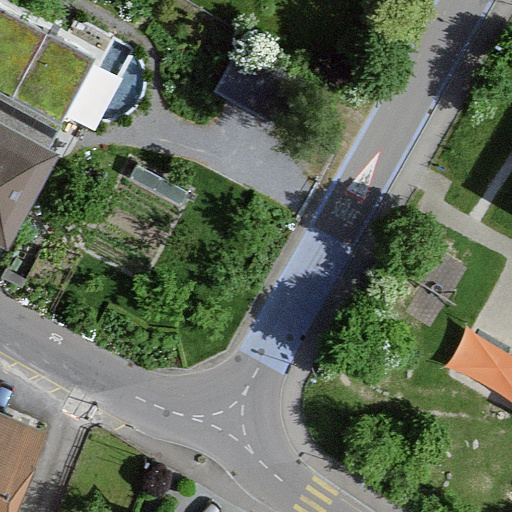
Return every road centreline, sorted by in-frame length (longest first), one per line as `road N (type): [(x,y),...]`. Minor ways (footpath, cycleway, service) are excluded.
road 1 (unclassified): [(225,431),(469,0)]
road 2 (residential): [(225,431),(134,398),(0,327)]
road 3 (residential): [(323,511),(225,431)]
